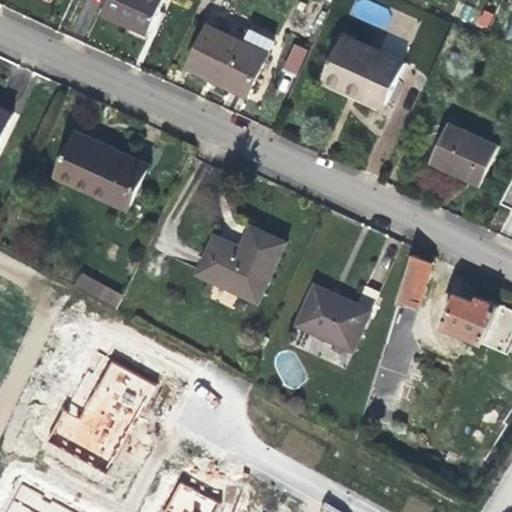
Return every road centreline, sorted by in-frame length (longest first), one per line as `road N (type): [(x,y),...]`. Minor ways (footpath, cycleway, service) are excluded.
road 1 (residential): [(0,29),(511,270)]
road 2 (residential): [(363,511),(247,444),(231,426),(219,389)]
